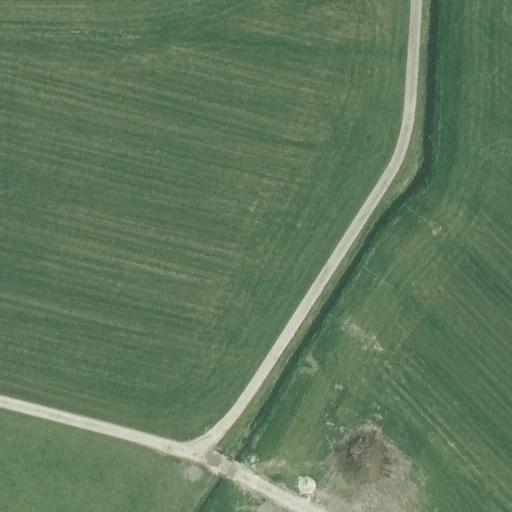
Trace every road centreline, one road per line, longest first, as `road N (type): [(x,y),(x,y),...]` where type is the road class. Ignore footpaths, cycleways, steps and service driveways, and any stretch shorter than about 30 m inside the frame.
road 1 (track): [(183,452),(214,435),(244,399),(393,167),(405,128),(415,0)]
road 2 (track): [(0,401),(160,443),(310,511)]
